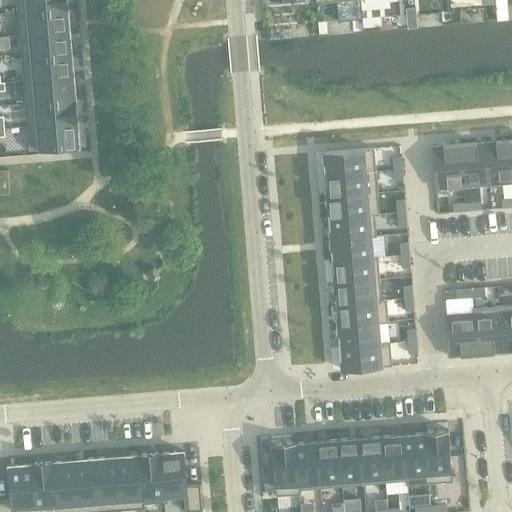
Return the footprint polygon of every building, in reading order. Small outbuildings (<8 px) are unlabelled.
[(67,0),(17,0),(18,14),(68,9),(67,0)] [(68,9),(18,14),(20,36),(70,32),(68,11),(68,9)] [(70,32),(20,36),(22,59),(72,55),(71,44),(70,32)] [(72,55),(22,59),(24,82),(73,78),(72,65),(73,65),(72,55)] [(73,78),(24,82),(26,104),(76,100),(76,99),(75,99),(73,78)] [(76,100),(26,104),(28,127),(78,123),(76,100)] [(78,123),(28,127),(30,151),(47,150),(47,153),(63,152),(63,148),(79,147),(77,124),(78,124),(78,123)] [(511,141),(487,143),(490,186),(511,183),(511,141)] [(487,143),(460,145),(464,188),(490,186),(487,143)] [(460,145),(433,148),(437,190),(464,188),(460,145)] [(374,149),(324,153),(325,176),(376,171),(374,149)] [(401,157),(393,158),(394,170),(402,169),(401,157)] [(402,169),(394,170),(395,182),(403,181),(402,169)] [(8,171),(0,171),(0,195),(10,194),(8,171)] [(376,171),(325,176),(327,197),(378,193),(376,171)] [(378,193),(327,197),(329,219),(380,214),(378,193)] [(511,199),(502,200),(503,208),(511,207),(511,199)] [(405,200),(397,201),(398,213),(406,212),(405,200)] [(481,202),(465,203),(466,211),(482,210),(481,202)] [(465,203),(453,204),(454,212),(466,211),(465,203)] [(406,212),(398,213),(399,229),(407,228),(406,212)] [(380,214),(329,219),(331,240),(377,236),(375,216),(380,215),(380,214)] [(377,236),(331,240),(333,262),(379,258),(379,257),(374,257),(372,238),(377,237),(377,236)] [(409,243),(400,244),(401,256),(410,255),(409,243)] [(410,255),(401,256),(402,268),(411,267),(410,255)] [(379,258),(333,262),(334,283),(381,279),(379,258)] [(381,279),(334,283),(336,305),(387,301),(387,299),(382,300),(381,279)] [(412,287),(404,287),(405,299),(413,298),(412,287)] [(484,288),(472,289),(473,297),(485,296),(484,288)] [(472,289),(457,291),(457,299),(473,297),(472,289)] [(413,298),(405,299),(406,311),(414,310),(413,298)] [(387,301),(336,305),(338,326),(389,322),(387,301)] [(511,305),(500,306),(504,353),(511,352),(511,305)] [(500,306),(474,309),(478,356),(504,353),(500,306)] [(473,314),(447,316),(451,358),(478,356),(474,309),(473,309),(473,314)] [(389,322),(338,326),(340,348),(391,344),(391,343),(381,343),(379,324),(389,323),(389,322)] [(416,330),(408,330),(409,342),(417,342),(416,330)] [(417,342),(409,342),(410,354),(418,353),(417,342)] [(391,344),(340,348),(342,370),(393,366),(391,344)] [(449,431),(425,433),(429,484),(453,482),(449,431)] [(424,433),(404,435),(408,486),(429,484),(425,433),(424,433)] [(404,435),(382,437),(386,483),(406,481),(407,486),(408,486),(404,435)] [(382,437),(360,439),(364,485),(386,483),(382,437)] [(360,439),(339,441),(343,487),(364,485),(360,439)] [(339,441),(317,442),(321,488),(343,487),(339,441)] [(297,443),(296,443),(300,495),(301,495),(301,490),(321,488),(317,442),(297,444),(297,443)] [(274,468),(265,469),(266,482),(275,481),(277,497),(300,495),(296,443),(272,445),(274,468)] [(162,453),(161,453),(165,502),(166,502),(166,497),(185,496),(185,511),(193,511),(203,511),(201,485),(187,486),(184,452),(162,454),(162,453)] [(161,453),(140,455),(144,509),(145,509),(145,504),(165,502),(161,453)] [(138,456),(118,457),(123,511),(144,509),(140,455),(138,455),(138,456)] [(107,458),(97,459),(100,511),(108,511),(123,511),(118,457),(107,458)] [(87,460),(75,461),(79,511),(100,511),(97,459),(86,460),(87,460)] [(55,462),(53,462),(57,511),(79,511),(75,461),(55,463),(55,462)] [(57,511),(53,462),(32,464),(35,511),(57,511)] [(12,501),(0,501),(0,511),(35,511),(32,464),(31,464),(31,465),(9,466),(12,501)]
